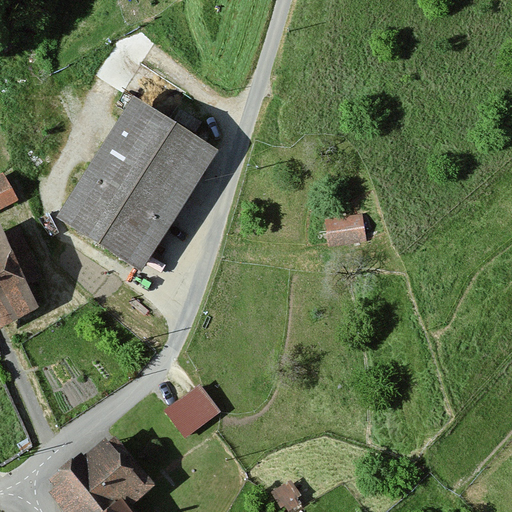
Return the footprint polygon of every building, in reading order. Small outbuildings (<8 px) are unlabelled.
[(210,154),(124,102),(49,222),(135,275),(210,154)] [(0,177),(0,209),(13,203),(0,177)] [(357,217),(321,223),(325,252),(362,248),(357,217)] [(0,237),(0,328),(37,309),(0,237)] [(214,415),(192,388),(158,416),(180,443),(214,415)] [(105,438),(37,489),(54,511),(122,511),(146,493),(105,438)]
